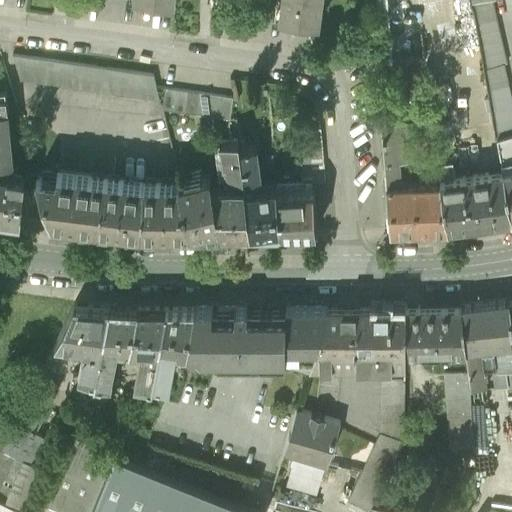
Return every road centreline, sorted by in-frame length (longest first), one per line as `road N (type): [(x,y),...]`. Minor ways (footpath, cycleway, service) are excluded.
road 1 (residential): [(349,270),(333,83),(313,70),(0,30)]
road 2 (tertiary): [(0,252),(91,265),(349,270)]
road 3 (tertiary): [(349,270),(511,258)]
